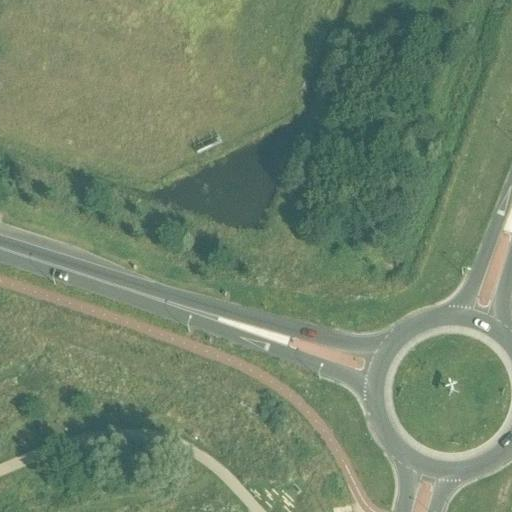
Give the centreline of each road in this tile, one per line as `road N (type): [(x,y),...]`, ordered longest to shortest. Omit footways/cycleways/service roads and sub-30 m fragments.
road 1 (tertiary): [(375,366),(0,251)]
road 2 (primary): [(511,199),(461,315)]
